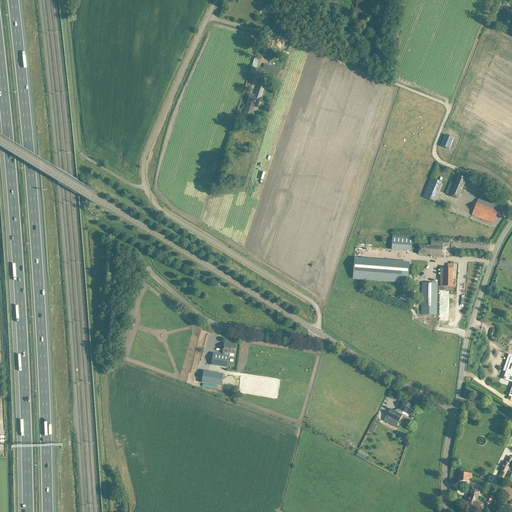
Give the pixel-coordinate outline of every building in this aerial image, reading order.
[(278,38),(275,46),(287,50),(290,42),(278,38)] [(280,69),(264,64),(261,74),(276,80),(280,69)] [(247,104),(244,113),(251,116),(253,110),(252,110),(254,105),(258,106),(264,86),(259,85),(255,95),(250,93),(247,104)] [(453,138),(445,135),(441,146),(449,149),(453,138)] [(450,181),(446,194),(458,199),(466,179),(458,176),(455,183),(450,181)] [(430,178),(429,182),(440,187),(442,182),(430,178)] [(476,203),(472,215),(493,224),(498,211),(476,203)] [(412,235),(392,234),(391,250),(411,251),(412,235)] [(419,245),(418,254),(430,255),(430,256),(442,257),(442,242),(431,242),(431,245),(419,245)] [(353,278),(378,280),(379,265),(404,267),(404,262),(355,259),(353,278)] [(379,265),(378,280),(408,283),(409,263),(404,262),(404,267),(379,265)] [(453,268),(453,264),(447,264),(447,268),(439,268),(439,287),(453,287),(453,268)] [(437,283),(421,282),(421,315),(437,315),(437,283)] [(212,353),(210,365),(227,368),(228,357),(234,358),(236,345),(224,343),(223,353),(224,353),(224,354),(212,353)] [(511,371),(509,371),(511,363),(511,357),(511,355),(508,354),(503,370),(508,372),(507,375),(511,379),(511,385),(509,396),(511,397),(510,399),(511,399),(511,371)] [(202,383),(222,386),(223,374),(204,371),(202,383)] [(403,411),(410,415),(410,414),(412,415),(413,415),(414,413),(414,411),(412,410),(414,406),(404,401),(400,409),(398,409),(396,412),(390,408),(383,420),(396,427),(402,415),(401,415),(403,411)] [(359,450),(357,454),(366,458),(368,454),(359,450)] [(503,479),(510,464),(504,461),(500,470),(502,471),(499,477),(503,479)] [(471,478),(472,473),(460,472),(459,480),(467,481),(467,477),(471,478)] [(468,496),(469,496),(467,503),(488,511),(489,509),(490,509),(492,503),(491,502),(486,501),(485,503),(476,500),(477,499),(478,499),(481,490),(472,487),(468,496)]
